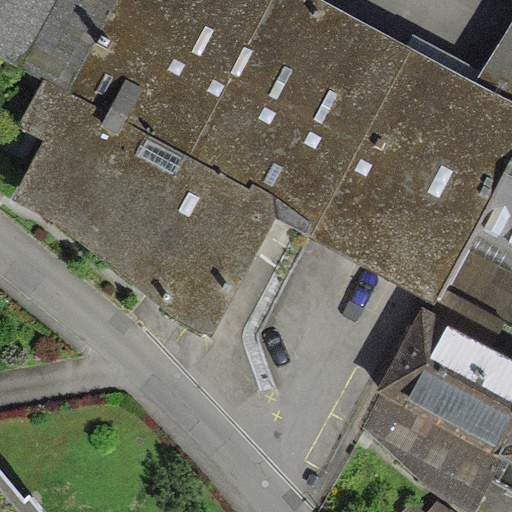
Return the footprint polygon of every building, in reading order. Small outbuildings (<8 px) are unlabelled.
[(69,106),(25,186),(195,330),(249,231),(418,324),(460,247),(511,152),(511,122),(463,96),(287,0),(101,0),(49,95),(69,106)] [(511,11),(463,96),(511,122),(511,0),(508,0),(511,1),(511,11)] [(511,152),(460,247),(511,275),(511,152)] [(511,425),(511,374),(418,324),(356,435),(472,498),(483,478),(511,425)] [(511,425),(483,478),(511,494),(511,425)] [(0,477),(0,511),(42,511),(27,494),(19,500),(0,477)] [(414,511),(443,511),(429,498),(414,511)]
